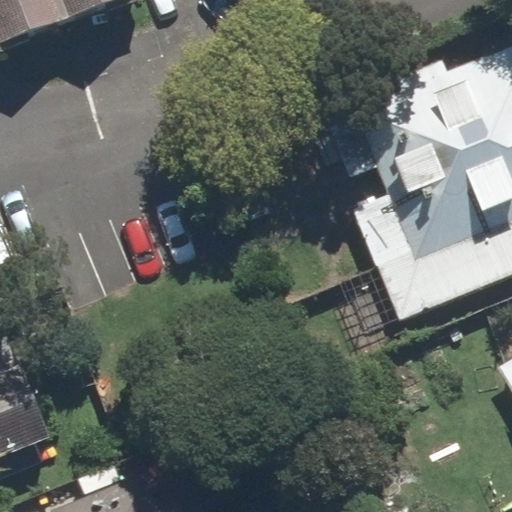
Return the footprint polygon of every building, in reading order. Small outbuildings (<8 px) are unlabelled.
[(0,0),(0,48),(121,0),(0,0)] [(511,277),(511,45),(318,122),(398,323),(511,277)] [(0,353),(0,445),(39,429),(6,351),(0,353)] [(174,511),(157,470),(51,511),(174,511)] [(511,511),(511,474),(494,485),(510,511),(511,511)]
